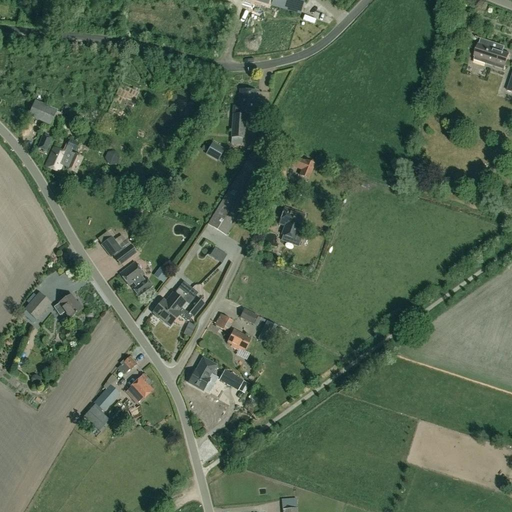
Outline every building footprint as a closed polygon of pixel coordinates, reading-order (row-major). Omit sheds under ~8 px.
[(304,0),(268,0),(267,6),(299,16),(304,0)] [(474,61),(473,65),(486,68),(487,65),(505,71),(509,57),(503,55),(504,50),(475,41),(475,42),(480,43),(478,48),(477,48),(473,61),(474,61)] [(14,82),(3,82),(3,91),(14,92),(14,82)] [(239,90),(238,107),(232,106),(230,138),(231,138),(231,144),(242,145),(242,139),(244,139),(246,108),(254,109),(254,105),(257,105),(257,99),(255,99),(256,91),(239,90)] [(30,114),(52,121),(57,107),(35,99),(30,114)] [(42,135),(37,148),(46,152),(52,139),(42,135)] [(76,172),(82,157),(72,153),(70,153),(71,150),(74,152),(78,143),(70,140),(67,147),(66,147),(64,152),(53,148),(45,166),(59,172),(61,166),(76,172)] [(224,150),(212,143),(205,155),(218,162),(224,150)] [(251,152),(207,225),(225,236),(270,163),(251,152)] [(308,180),(314,164),(303,160),(294,157),(291,167),(300,171),(298,176),(308,180)] [(282,181),(288,165),(278,161),(272,177),(282,181)] [(304,215),(284,208),(279,224),(284,226),(281,235),(294,240),(298,229),(299,229),(304,215)] [(110,239),(97,248),(106,261),(119,251),(110,239)] [(120,266),(134,255),(136,253),(130,245),(129,246),(125,241),(120,245),(124,250),(114,258),(120,266)] [(213,252),(224,258),(229,248),(218,243),(213,252)] [(146,279),(144,280),(141,277),(144,275),(134,263),(119,274),(129,286),(134,283),(136,286),(132,289),(139,297),(152,286),(146,279)] [(162,268),(155,277),(163,284),(170,274),(162,268)] [(47,287),(57,292),(60,285),(50,281),(47,287)] [(165,302),(163,300),(152,313),(169,327),(179,314),(177,312),(181,307),(193,317),(203,304),(195,298),(193,300),(187,295),(192,289),(184,283),(179,289),(178,288),(173,294),(172,293),(165,302)] [(36,297),(29,305),(24,311),(36,321),(51,305),(39,294),(36,297)] [(26,303),(29,305),(36,297),(33,294),(26,303)] [(58,303),(59,304),(53,308),(59,316),(64,312),(69,319),(83,309),(78,302),(76,303),(71,295),(58,303)] [(264,319),(244,310),(239,319),(259,329),(264,319)] [(226,332),(232,322),(220,314),(214,325),(226,332)] [(263,328),(275,334),(279,328),(266,321),(263,328)] [(250,339),(233,330),(227,343),(233,346),(232,348),(238,351),(239,350),(244,352),(250,339)] [(129,357),(117,369),(124,376),(136,365),(129,357)] [(209,379),(208,378),(215,366),(202,359),(195,371),(194,370),(187,383),(203,391),(209,379)] [(218,381),(232,388),(238,378),(224,371),(218,381)] [(139,401),(140,402),(153,391),(149,386),(152,383),(143,374),(128,389),(134,396),(131,399),(136,404),(139,401)] [(30,379),(31,382),(34,384),(37,384),(39,381),(39,378),(35,375),(32,376),(30,379)] [(104,413),(120,395),(110,386),(93,404),(104,413)] [(259,400),(251,394),(248,398),(256,404),(259,400)] [(84,417),(99,431),(109,420),(94,406),(84,417)]
